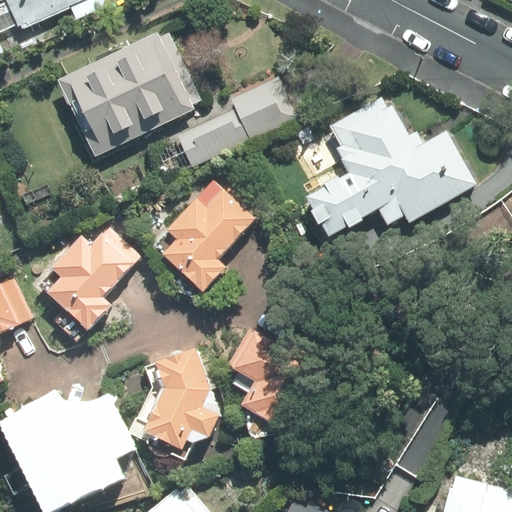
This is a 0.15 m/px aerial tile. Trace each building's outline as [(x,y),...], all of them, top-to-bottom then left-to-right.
[(6,0),(17,24),(73,0),(6,0)] [(166,34),(59,74),(90,153),(196,113),(166,34)] [(288,116),(274,82),(170,126),(185,160),(288,116)] [(439,128),(418,142),(413,132),(406,135),(385,95),(321,128),(342,169),(301,190),(324,233),(364,211),(365,214),(375,209),(391,233),(472,180),(439,128)] [(202,180),(150,246),(197,283),(250,218),(202,180)] [(124,257),(88,234),(44,300),(81,324),(124,257)] [(0,338),(33,311),(5,277),(0,281),(0,338)] [(308,401),(286,330),(224,350),(247,421),(308,401)] [(163,352),(146,426),(185,435),(202,361),(163,352)] [(89,385),(10,429),(42,485),(121,441),(89,385)] [(511,511),(511,488),(448,473),(439,511),(511,511)] [(200,511),(174,480),(135,511),(200,511)] [(300,511),(291,500),(276,511),(300,511)]
